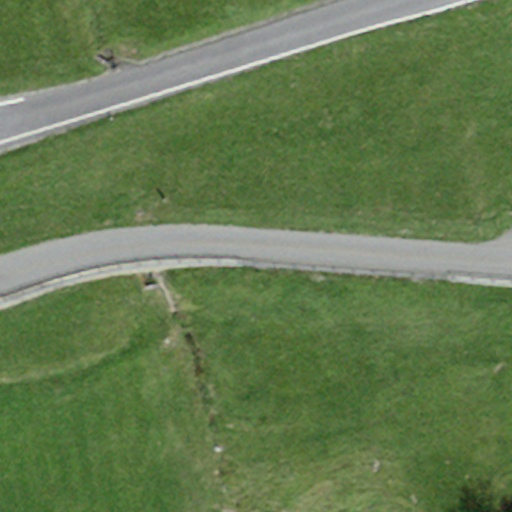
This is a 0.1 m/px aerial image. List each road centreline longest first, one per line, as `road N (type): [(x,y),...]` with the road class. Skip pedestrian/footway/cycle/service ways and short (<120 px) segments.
road 1 (unclassified): [(0,274),(77,253),(175,242),(511,265)]
road 2 (unclassified): [(377,0),(0,132)]
